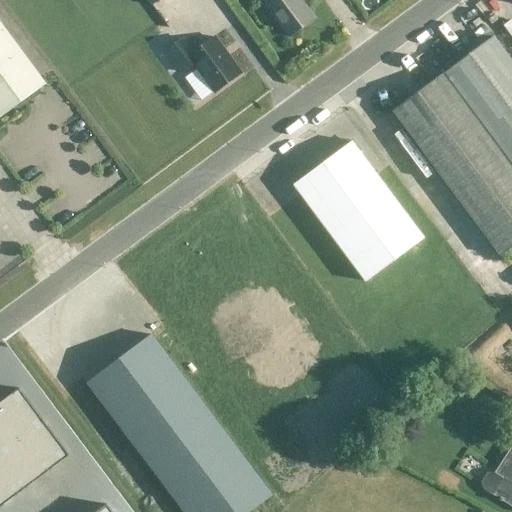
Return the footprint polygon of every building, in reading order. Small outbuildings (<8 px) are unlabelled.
[(271,0),(264,5),(287,37),(312,19),(298,0),(271,0)] [(464,18),(482,11),(478,1),(460,9),(464,18)] [(452,4),(398,41),(408,55),(462,18),(452,4)] [(0,26),(0,116),(11,108),(17,109),(38,94),(38,88),(43,84),(0,26)] [(511,64),(491,36),(442,73),(511,165),(511,64)] [(180,38),(162,52),(179,76),(192,66),(212,92),(239,73),(212,37),(191,53),(180,38)] [(498,255),(511,245),(511,165),(442,73),(391,111),(498,255)] [(350,142),(292,185),(364,282),(422,239),(350,142)] [(496,310),(505,303),(472,254),(463,260),(496,310)] [(150,334),(85,383),(182,511),(247,511),(271,494),(150,334)] [(0,505),(68,455),(18,388),(0,400),(0,505)] [(511,445),(510,444),(493,472),(486,472),(479,482),(482,488),(497,498),(497,499),(500,501),(500,500),(511,508),(511,445)] [(111,511),(105,503),(93,511),(111,511)]
